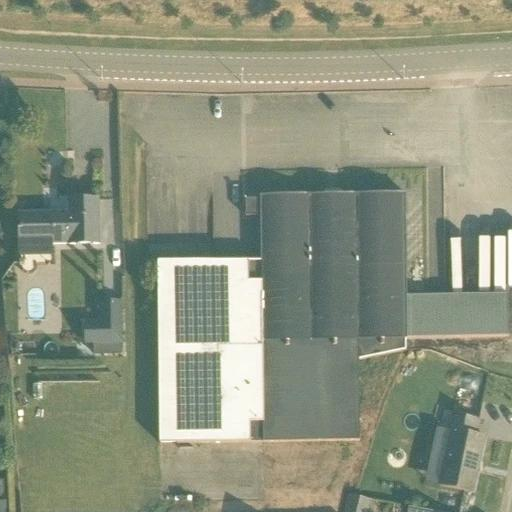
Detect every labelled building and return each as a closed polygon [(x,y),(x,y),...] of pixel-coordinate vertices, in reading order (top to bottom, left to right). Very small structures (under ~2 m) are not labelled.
[(261,198),(261,202),(261,215),(261,242),(261,262),(248,262),(158,263),(159,363),(160,425),(160,445),(360,442),(359,361),(406,352),(406,340),(407,340),(508,338),(508,296),(464,297),(407,298),(406,195),(389,196),(372,196),(294,197),(277,198),(261,198)] [(19,215),(20,258),(54,257),(54,246),(100,245),(99,200),(69,201),(69,214),(19,215)] [(248,215),(261,215),(261,202),(247,202),(248,215)] [(100,344),(123,344),(122,303),(99,303),(100,329),(100,344)] [(454,433),(442,487),(473,494),(485,438),(476,436),(479,421),(452,416),(449,432),(454,433)] [(366,511),(369,502),(351,498),(347,511),(366,511)]
